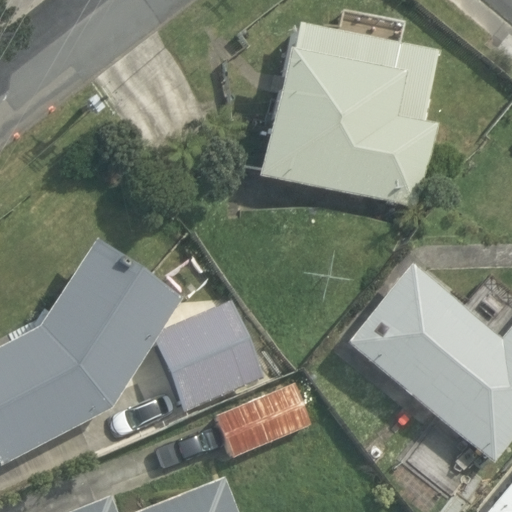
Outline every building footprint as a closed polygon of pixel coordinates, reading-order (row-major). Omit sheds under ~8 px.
[(292,53),(284,52),(256,180),(414,209),(434,128),(422,125),(438,51),(298,25),(292,53)] [(147,35),(90,74),(144,155),(202,117),(147,35)] [(183,298),(95,241),(40,327),(0,348),(0,467),(0,468),(111,410),(183,298)] [(160,270),(173,281),(187,265),(174,254),(160,270)] [(494,466),(511,443),(511,327),(502,340),(410,265),(345,345),(494,466)] [(212,407),(287,376),(267,330),(192,361),(212,407)] [(312,427),(294,384),(213,417),(232,460),(312,427)] [(236,511),(223,478),(135,511),(114,511),(108,496),(68,511),(236,511)] [(511,511),(511,483),(488,511),(511,511)]
